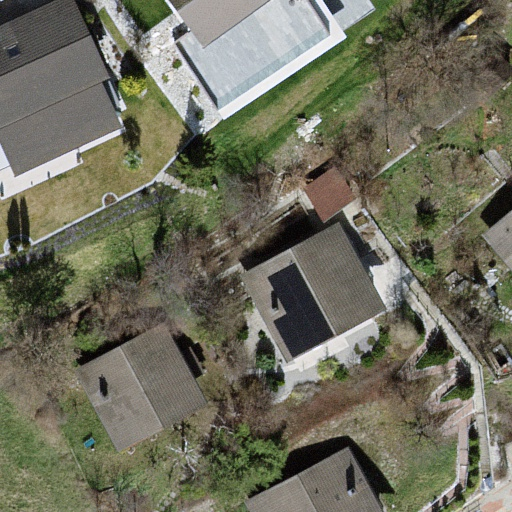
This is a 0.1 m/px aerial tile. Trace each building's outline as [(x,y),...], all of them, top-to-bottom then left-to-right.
[(141,0),(181,49),(243,0),(141,0)] [(511,0),(486,0),(511,26),(511,0)] [(0,183),(105,139),(47,2),(0,22),(0,183)] [(511,190),(470,222),(511,277),(511,190)] [(235,294),(281,380),(365,336),(319,250),(235,294)] [(57,379),(95,452),(180,407),(142,335),(57,379)] [(253,511),(346,511),(326,473),(253,511)]
